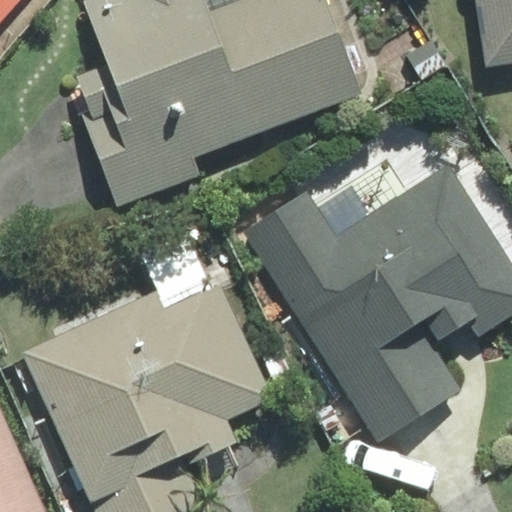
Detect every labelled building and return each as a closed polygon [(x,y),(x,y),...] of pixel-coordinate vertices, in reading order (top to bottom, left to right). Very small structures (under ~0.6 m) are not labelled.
[(0,0),(0,21),(18,0),(0,0)] [(188,161),(357,99),(320,0),(244,0),(205,15),(199,0),(90,0),(78,5),(102,69),(73,80),(86,115),(80,117),(113,208),(195,179),(188,161)] [(511,0),(468,0),(479,71),(511,66),(511,0)] [(415,81),(440,68),(425,42),(401,55),(415,81)] [(511,313),(511,276),(443,167),(330,236),(303,192),(238,233),(370,444),(454,392),(426,344),(459,324),(470,340),(511,313)] [(15,354),(82,507),(88,504),(91,511),(200,511),(181,467),(228,447),(219,425),(266,403),(216,287),(159,311),(152,295),(15,354)] [(0,511),(40,511),(0,416),(0,511)]
